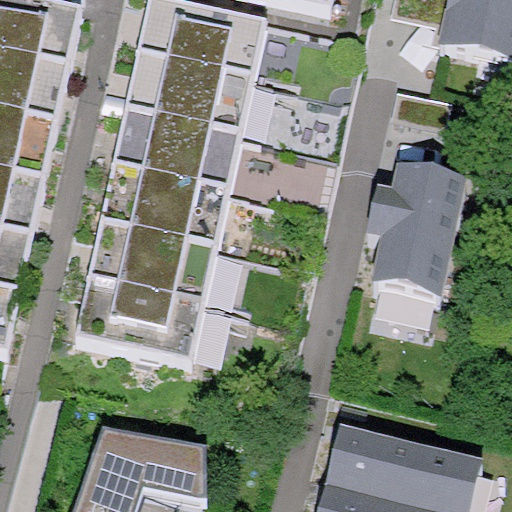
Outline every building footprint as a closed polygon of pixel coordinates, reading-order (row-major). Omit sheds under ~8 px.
[(334,0),(212,0),(212,4),(329,29),(334,0)] [(446,0),(389,0),(386,17),(440,29),(446,0)] [(511,0),(446,0),(440,29),(437,42),(511,58),(511,0)] [(80,31),(0,13),(0,72),(68,87),(80,31)] [(265,42),(149,17),(137,73),(253,98),(265,42)] [(68,87),(0,72),(0,130),(56,143),(68,87)] [(253,98),(137,73),(125,130),(241,154),(253,98)] [(454,104),(396,93),(391,123),(448,134),(454,104)] [(56,143),(0,130),(0,192),(44,202),(56,143)] [(241,154),(125,130),(112,188),(228,213),(241,154)] [(469,201),(399,185),(392,217),(379,214),(367,263),(380,266),(370,312),(439,328),(469,201)] [(228,213),(112,188),(100,244),(217,269),(228,213)] [(44,202),(0,192),(0,250),(32,257),(44,202)] [(217,269),(100,244),(88,300),(205,325),(217,269)] [(32,257),(0,250),(0,308),(20,313),(32,257)] [(205,325),(88,300),(75,359),(192,383),(205,325)] [(20,313),(0,308),(0,370),(7,372),(20,313)] [(196,511),(196,472),(104,455),(83,511),(140,511),(141,510),(154,511),(196,511)] [(477,511),(483,490),(341,455),(327,511),(477,511)]
